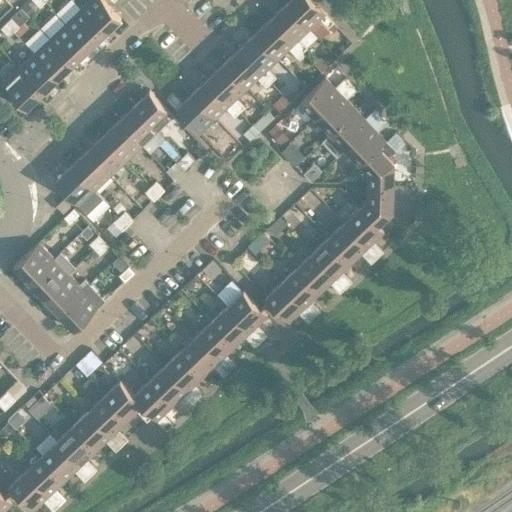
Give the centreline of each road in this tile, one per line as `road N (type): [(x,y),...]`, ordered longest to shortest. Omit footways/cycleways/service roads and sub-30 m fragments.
road 1 (residential): [(0,297),(55,358),(66,358),(227,204)]
road 2 (residential): [(10,173),(100,102),(118,46),(166,0),(213,48)]
road 3 (secondary): [(261,511),(511,349)]
